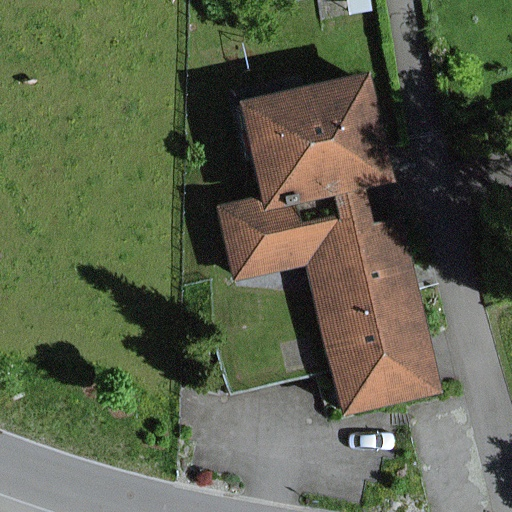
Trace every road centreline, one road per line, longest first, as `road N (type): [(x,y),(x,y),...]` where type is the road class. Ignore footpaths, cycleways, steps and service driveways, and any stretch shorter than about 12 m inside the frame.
road 1 (residential): [(511,490),(446,210),(409,0)]
road 2 (unclassified): [(0,468),(169,511)]
